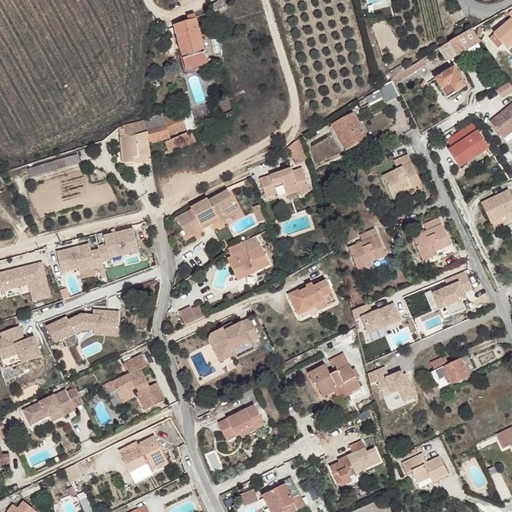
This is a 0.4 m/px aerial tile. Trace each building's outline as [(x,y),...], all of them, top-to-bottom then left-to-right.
[(221,0),(219,0),(211,6),(215,12),(225,5),(221,0)] [(205,52),(199,29),(195,15),(188,17),(189,22),(174,26),(183,58),(184,58),(204,52),(205,52)] [(511,19),(508,21),(494,33),(494,34),(489,37),(498,48),(503,44),(505,47),(511,41),(511,19)] [(483,52),(478,44),(480,42),(471,29),(449,42),(457,56),(467,50),(472,58),(483,52)] [(457,56),(449,42),(438,49),(447,62),(457,56)] [(204,52),(184,58),(187,69),(207,63),(204,52)] [(393,78),(396,83),(426,64),(423,59),(393,78)] [(389,72),(393,78),(405,70),(401,65),(389,72)] [(454,67),(435,79),(446,98),(466,86),(454,67)] [(365,97),(369,106),(382,99),(384,103),(399,95),(392,81),(377,88),(379,90),(365,97)] [(511,88),(511,89),(508,83),(498,89),(503,98),(511,92),(511,88)] [(511,125),(511,103),(490,122),(500,135),(511,125)] [(180,112),(163,118),(168,136),(186,128),(180,112)] [(145,121),(147,130),(149,144),(169,139),(168,136),(163,118),(162,113),(145,121)] [(335,130),(346,149),(366,138),(352,114),(330,127),(333,131),(335,130)] [(145,121),(123,127),(123,129),(124,137),(120,137),(123,163),(134,162),(134,156),(150,154),(149,144),(147,130),(145,121)] [(477,131),(472,124),(448,140),(453,147),(477,131)] [(511,125),(500,135),(504,139),(511,132),(511,125)] [(165,142),(168,153),(195,141),(190,131),(165,142)] [(464,157),(484,143),(477,131),(453,147),(455,152),(452,154),(460,166),(467,161),(464,157)] [(286,149),(290,160),(293,158),(297,157),(299,164),(307,161),(299,138),(286,149)] [(467,161),(487,148),(484,143),(464,157),(467,161)] [(78,154),(27,169),(30,178),(80,163),(78,154)] [(150,154),(134,156),(134,162),(151,161),(150,154)] [(382,176),(393,200),(406,194),(405,191),(404,188),(410,185),(411,188),(421,183),(408,154),(393,161),(397,170),(382,176)] [(259,179),(266,198),(277,194),(275,188),(274,184),(282,182),(283,185),(287,196),(299,191),(300,195),(310,192),(302,168),(293,171),(291,168),(259,179)] [(251,181),(245,183),(248,190),(254,188),(251,181)] [(202,229),(218,220),(219,220),(217,216),(223,213),(224,216),(237,208),(228,190),(208,201),(207,199),(191,208),(192,210),(177,218),(185,233),(200,225),(202,228),(202,229)] [(481,203),(491,223),(511,213),(511,196),(509,190),(481,203)] [(253,207),(259,222),(265,220),(260,205),(253,207)] [(218,220),(219,222),(239,212),(237,208),(224,216),(223,213),(217,216),(219,220),(218,220)] [(511,213),(491,223),(493,227),(511,218),(511,213)] [(412,238),(422,261),(436,255),(434,252),(433,250),(440,247),(441,249),(451,245),(439,218),(423,224),(426,231),(412,238)] [(185,233),(187,237),(202,228),(200,225),(185,233)] [(139,250),(134,228),(104,235),(106,244),(98,246),(99,250),(102,261),(110,259),(110,258),(139,250)] [(348,248),(359,272),(371,266),(370,263),(369,260),(376,257),(377,260),(386,255),(375,229),(359,235),(362,242),(348,248)] [(227,258),(235,276),(253,268),(255,272),(270,265),(261,246),(260,246),(256,237),(242,243),(228,250),(231,256),(227,258)] [(102,261),(99,250),(91,252),(90,244),(78,247),(79,250),(76,250),(75,248),(57,252),(62,271),(78,267),(79,271),(103,265),(102,261)] [(50,297),(41,263),(28,266),(28,270),(23,271),(22,268),(0,273),(0,291),(29,284),(33,301),(50,297)] [(235,276),(237,281),(255,272),(253,268),(235,276)] [(461,300),(464,299),(462,294),(471,290),(464,272),(444,280),(448,288),(441,291),(439,288),(424,294),(432,313),(439,309),(444,319),(465,310),(461,300)] [(288,295),(298,315),(316,307),(315,305),(325,300),(323,297),(332,293),(325,279),(313,284),(312,283),(288,295)] [(71,297),(67,288),(61,290),(64,300),(71,297)] [(316,307),(318,311),(328,306),(325,300),(315,305),(316,307)] [(368,333),(400,319),(393,303),(381,308),(382,311),(379,312),(378,310),(371,313),(368,304),(351,311),(354,321),(361,317),(368,333)] [(179,312),(186,326),(206,317),(200,306),(192,310),(191,307),(179,312)] [(103,331),(104,326),(118,327),(120,311),(96,309),(96,314),(89,314),(83,316),(82,313),(68,320),(67,316),(47,326),(55,343),(75,333),(76,335),(85,330),(94,331),(103,331)] [(242,323),(251,342),(259,338),(250,319),(242,323)] [(219,344),(224,356),(234,351),(251,342),(242,323),(224,331),(223,328),(210,334),(209,336),(209,339),(209,341),(210,342),(212,344),(214,345),(216,345),(219,344)] [(223,328),(224,331),(234,327),(233,323),(223,328)] [(42,355),(34,337),(20,342),(18,337),(23,335),(19,326),(1,333),(3,338),(0,339),(0,354),(2,360),(19,353),(23,363),(42,355)] [(118,336),(118,327),(104,326),(103,331),(94,331),(94,334),(118,336)] [(214,345),(221,361),(236,354),(234,351),(224,356),(219,344),(216,345),(214,345)] [(116,390),(119,396),(132,390),(136,388),(138,392),(137,393),(145,410),(165,401),(156,383),(150,387),(141,369),(148,366),(142,354),(124,363),(130,374),(112,382),(112,381),(102,386),(107,395),(116,390)] [(323,397),(334,392),(337,390),(336,388),(343,384),(348,393),(351,392),(361,387),(357,379),(352,370),(344,354),(329,362),(333,369),(334,373),(330,375),(328,371),(325,365),(308,374),(314,385),(316,384),(323,397)] [(451,384),(452,384),(469,376),(461,358),(448,364),(445,357),(431,363),(434,371),(439,381),(444,378),(448,385),(451,384)] [(439,390),(439,389),(448,385),(444,378),(439,381),(434,371),(431,373),(435,382),(439,390)] [(400,398),(403,406),(413,401),(439,390),(435,382),(400,398)] [(334,392),(339,402),(352,395),(351,392),(348,393),(343,384),(336,388),(337,390),(334,392)] [(22,411),(28,423),(48,413),(49,416),(52,421),(76,410),(75,408),(84,404),(76,387),(67,392),(66,390),(22,411)] [(413,401),(416,407),(442,395),(445,393),(444,391),(441,392),(439,389),(439,390),(413,401)] [(119,396),(122,403),(135,397),(132,390),(119,396)] [(219,423),(226,439),(247,428),(248,430),(263,422),(254,405),(219,423)] [(371,417),(368,410),(362,413),(365,419),(371,417)] [(28,423),(29,425),(49,416),(48,413),(28,423)] [(0,435),(0,436),(2,440),(9,436),(2,421),(0,421),(0,435)] [(511,426),(496,435),(503,449),(511,445),(511,447),(511,426)] [(226,439),(227,441),(248,430),(247,428),(226,439)] [(122,458),(130,473),(147,464),(151,471),(168,462),(155,436),(137,445),(139,449),(122,458)] [(330,467),(338,484),(340,483),(351,478),(350,476),(364,470),(358,456),(367,452),(362,441),(350,446),(353,453),(338,460),(339,462),(330,467)] [(119,452),(122,458),(139,449),(136,443),(119,452)] [(0,467),(10,467),(10,455),(2,455),(2,449),(0,449),(0,467)] [(402,464),(407,474),(412,471),(418,484),(425,480),(430,478),(432,482),(448,474),(440,457),(427,463),(423,454),(402,464)] [(74,464),(64,469),(70,482),(81,477),(74,464)] [(130,473),(135,483),(152,475),(147,464),(130,473)] [(340,483),(341,486),(366,475),(364,470),(350,476),(351,478),(340,483)] [(270,511),(283,511),(290,509),(291,511),(293,511),(298,510),(292,498),(299,495),(291,478),(283,482),(284,484),(262,495),(270,511)] [(258,500),(254,489),(240,495),(243,505),(258,500)] [(77,496),(84,511),(92,511),(83,493),(77,496)] [(305,506),(299,495),(292,498),(298,510),(305,506)] [(36,511),(37,511),(24,502),(18,509),(14,505),(7,511),(36,511)]
